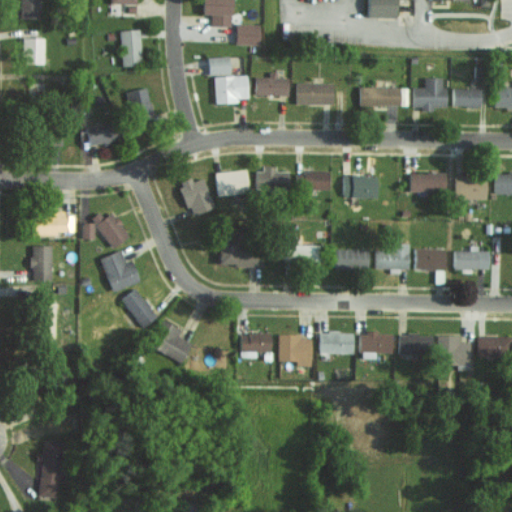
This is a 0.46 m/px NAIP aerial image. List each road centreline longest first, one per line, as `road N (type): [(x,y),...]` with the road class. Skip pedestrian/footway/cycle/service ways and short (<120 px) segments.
road 1 (residential): [(511,302),(314,302),(198,292),(149,231),(143,180)]
road 2 (residential): [(511,135),(191,144),(143,180)]
road 3 (residential): [(191,144),(166,0)]
road 4 (residential): [(143,180),(0,180)]
